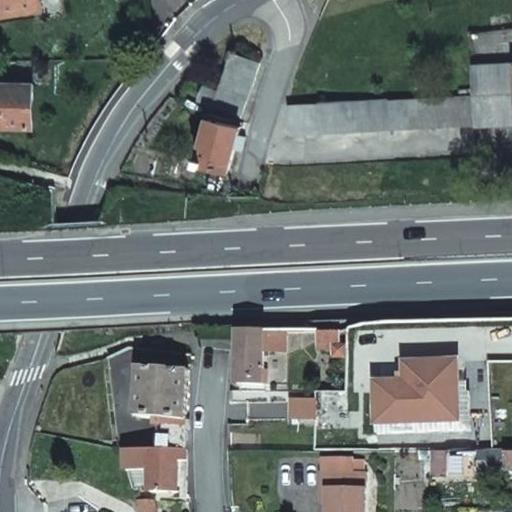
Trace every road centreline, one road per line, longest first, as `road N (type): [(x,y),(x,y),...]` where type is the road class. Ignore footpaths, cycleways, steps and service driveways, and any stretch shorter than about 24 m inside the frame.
road 1 (tertiary): [(0,472),(76,220),(102,161),(165,69),(241,0)]
road 2 (trunk): [(511,233),(0,258)]
road 3 (trunk): [(0,302),(511,277)]
road 4 (unclassified): [(279,0),(293,35),(243,183)]
road 5 (unclassified): [(210,347),(215,511)]
